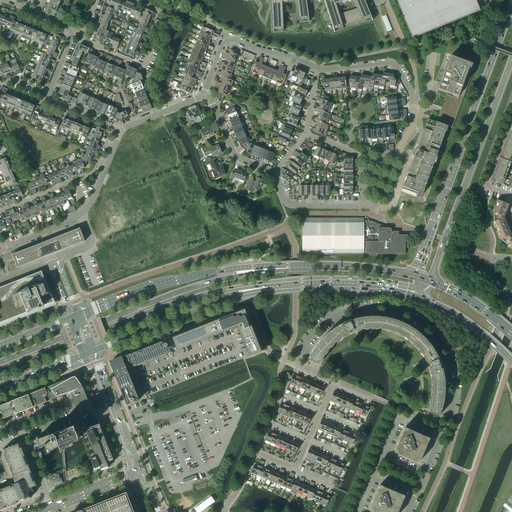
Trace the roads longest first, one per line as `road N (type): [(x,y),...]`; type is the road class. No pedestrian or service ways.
road 1 (residential): [(407,511),(451,405),(450,363),(436,336),(408,314),(362,306),(319,326),(295,364)]
road 2 (primary): [(291,266),(172,294),(0,362)]
road 3 (secondary): [(511,6),(414,276)]
road 4 (primary): [(0,371),(173,303),(268,286)]
road 5 (secondary): [(429,282),(511,61)]
road 6 (primary): [(291,266),(201,273),(78,314)]
road 7 (primary): [(93,351),(268,286)]
road 8 (residential): [(201,96),(228,36),(318,69)]
road 9 (primary): [(268,286),(374,285),(417,295)]
road 10 (residential): [(318,69),(393,63),(413,115)]
road 11 (tertiary): [(141,469),(93,351)]
road 12 (residential): [(24,436),(76,416),(70,401),(18,420)]
road 13 (tertiary): [(84,355),(130,470)]
road 14 (primary): [(414,276),(291,266)]
road 15 (residential): [(159,114),(141,66),(80,34)]
